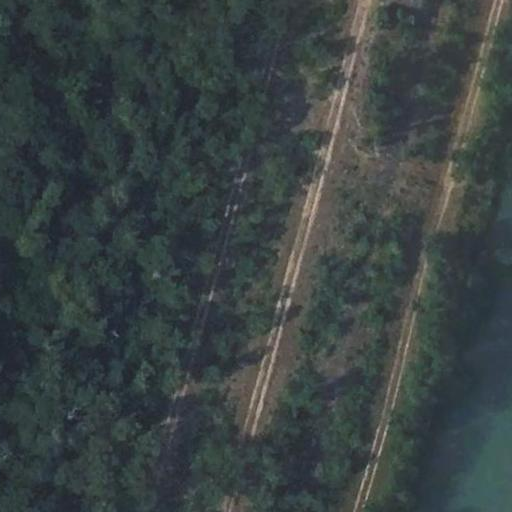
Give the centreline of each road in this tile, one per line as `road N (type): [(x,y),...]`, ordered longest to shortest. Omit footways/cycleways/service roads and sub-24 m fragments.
road 1 (track): [(365,0),(214,511)]
road 2 (track): [(142,511),(288,0)]
